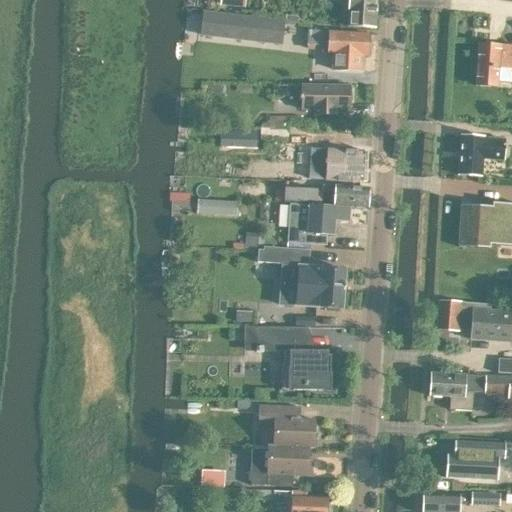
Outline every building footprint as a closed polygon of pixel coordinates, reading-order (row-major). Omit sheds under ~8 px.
[(375,28),(376,0),(349,0),(348,26),(375,28)] [(204,12),(201,35),(281,44),(283,21),(234,16),(222,14),(204,12)] [(286,13),(285,22),(297,24),(298,15),(286,13)] [(307,30),(307,47),(307,50),(315,50),(315,46),(328,46),(328,54),(332,54),(331,71),(363,73),(364,56),(369,57),(370,33),(359,33),(328,31),(328,32),(307,30)] [(511,44),(478,42),(475,85),(496,87),(497,79),(511,80),(511,44)] [(301,86),(301,110),(314,110),(314,115),(336,115),(336,110),(349,111),(349,86),(301,86)] [(262,126),(261,134),(287,136),(288,119),(268,119),(262,126)] [(220,128),(219,146),(257,147),(257,130),(220,128)] [(457,175),(470,176),(482,177),(483,160),(504,162),(504,150),(505,139),(485,138),(483,136),(460,135),(457,175)] [(327,148),(326,164),(325,179),(361,182),(363,150),(327,148)] [(299,163),(261,162),(258,162),(258,167),(229,166),(229,178),(291,180),(291,178),(316,179),(317,168),(299,168),(299,163)] [(369,187),(368,187),(322,184),(322,190),(334,191),(333,203),(368,206),(369,187)] [(285,187),(284,194),(284,201),(315,203),(317,189),(285,187)] [(198,203),(173,202),(172,212),(236,216),(237,201),(198,198),(198,203)] [(489,247),(489,243),(511,244),(511,203),(492,202),(491,206),(460,204),(457,246),(489,247)] [(286,242),(307,243),(317,244),(318,233),(333,234),(334,220),(348,220),(349,207),(309,204),(288,203),(286,242)] [(245,238),(245,248),(258,249),(263,250),(263,246),(264,240),(245,238)] [(258,249),(257,261),(282,263),(279,303),(295,304),(318,306),(341,308),(344,268),(322,266),(308,265),(309,249),(263,246),(263,250),(258,249)] [(439,299),(437,329),(459,331),(459,329),(471,330),(470,338),(511,341),(511,311),(491,310),(491,304),(439,299)] [(251,321),(252,310),(236,309),(235,320),(251,321)] [(324,391),(324,373),(329,373),(330,356),(326,356),(326,352),(307,351),(307,328),(255,327),(255,351),(282,351),(281,390),(324,391)] [(511,359),(498,359),(497,373),(511,373),(511,359)] [(511,378),(431,373),(430,385),(430,396),(448,397),(448,411),(469,412),(470,392),(507,394),(507,398),(511,398),(511,378)] [(268,388),(255,388),(255,401),(268,401),(268,388)] [(274,423),(273,445),(308,447),(308,448),(313,448),(314,419),(299,419),(300,407),(258,405),(258,422),(274,423)] [(446,453),(445,477),(497,480),(499,459),(504,459),(505,443),(454,441),(453,454),(446,453)] [(251,445),(250,467),(250,484),(291,486),(291,474),(306,475),(308,448),(308,447),(273,445),(251,445)] [(201,476),(201,485),(212,486),(213,469),(201,468),(201,476)] [(306,493),(273,491),(272,505),(290,505),(290,509),(289,511),(330,511),(331,509),(328,506),(328,497),(305,495),(306,493)] [(453,511),(454,503),(471,504),(498,505),(499,494),(472,493),(471,497),(424,495),(422,511),(453,511)]
